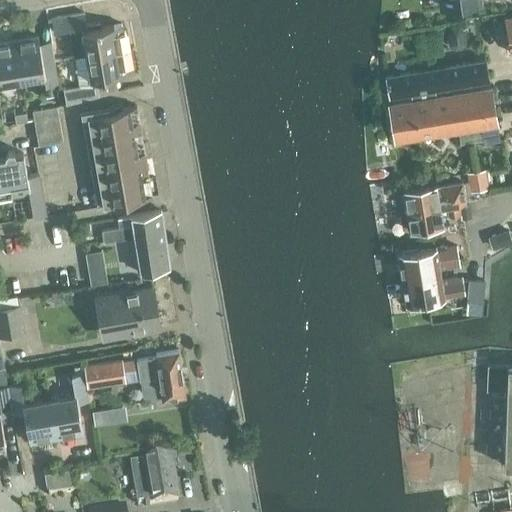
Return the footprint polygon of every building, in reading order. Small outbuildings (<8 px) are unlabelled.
[(70,27),(75,56),(127,47),(124,30),(122,31),(121,23),(96,28),(95,22),(86,24),(84,12),(51,18),(53,31),(70,27)] [(458,26),(451,27),(447,33),(450,45),(455,49),(462,48),(466,42),(464,30),(458,26)] [(44,75),(45,85),(58,83),(51,44),(39,46),(38,35),(14,39),(21,79),(44,75)] [(14,39),(0,41),(0,82),(21,79),(14,39)] [(128,64),(130,64),(127,47),(75,56),(80,85),(63,88),(65,103),(98,94),(96,83),(105,81),(104,76),(129,72),(128,64)] [(389,96),(489,79),(486,58),(386,75),(389,96)] [(491,85),(389,102),(395,139),(458,129),(461,142),(489,137),(500,135),(497,122),(491,85)] [(32,109),(34,120),(59,116),(57,105),(32,109)] [(96,206),(152,196),(136,106),(81,115),(96,206)] [(16,122),(27,120),(26,112),(14,114),(16,122)] [(61,128),(59,116),(34,120),(36,132),(61,128)] [(63,140),(61,128),(36,132),(38,144),(63,140)] [(30,193),(34,216),(46,214),(39,173),(27,175),(23,153),(15,154),(15,152),(13,150),(11,150),(8,150),(5,153),(5,156),(0,156),(0,197),(11,195),(12,196),(30,193)] [(484,169),(468,171),(472,190),(487,188),(484,169)] [(403,190),(406,212),(458,203),(464,202),(461,180),(403,190)] [(460,213),(458,203),(406,212),(410,232),(443,226),(442,216),(460,213)] [(468,204),(461,205),(463,217),(470,216),(468,204)] [(149,268),(149,270),(165,267),(170,266),(161,209),(130,214),(130,215),(118,217),(119,226),(102,229),(104,241),(133,236),(139,270),(147,269),(149,268)] [(492,246),(511,239),(507,228),(488,235),(492,246)] [(455,242),(397,252),(402,277),(440,271),(438,260),(457,257),(455,242)] [(149,268),(147,269),(148,275),(166,273),(165,267),(149,270),(149,268)] [(442,283),(440,271),(402,277),(406,303),(464,293),(461,280),(442,283)] [(470,280),(468,300),(482,301),(484,281),(470,280)] [(161,325),(153,286),(104,295),(97,297),(102,324),(105,339),(133,334),(132,330),(161,325)] [(0,333),(23,329),(17,296),(0,299),(0,333)] [(122,359),(85,364),(88,387),(140,379),(140,380),(147,379),(150,396),(162,394),(163,398),(185,395),(178,350),(156,353),(156,356),(137,359),(137,357),(122,360),(122,359)] [(488,363),(486,389),(506,390),(503,465),(511,464),(511,364),(507,364),(507,365),(500,364),(488,363)] [(74,367),(75,374),(81,372),(84,372),(83,365),(74,367)] [(71,374),(75,393),(49,398),(56,438),(83,433),(78,402),(90,400),(85,372),(81,372),(75,374),(71,374)] [(21,383),(7,385),(12,413),(24,411),(29,442),(56,438),(49,398),(24,402),(21,383)] [(0,447),(6,447),(0,415),(12,413),(7,385),(0,386),(0,447)] [(94,404),(96,418),(127,416),(126,401),(94,404)] [(145,506),(178,501),(170,457),(130,464),(136,503),(144,502),(145,506)] [(69,468),(44,472),(46,484),(71,480),(69,468)] [(73,492),(71,480),(46,484),(48,496),(73,492)]
